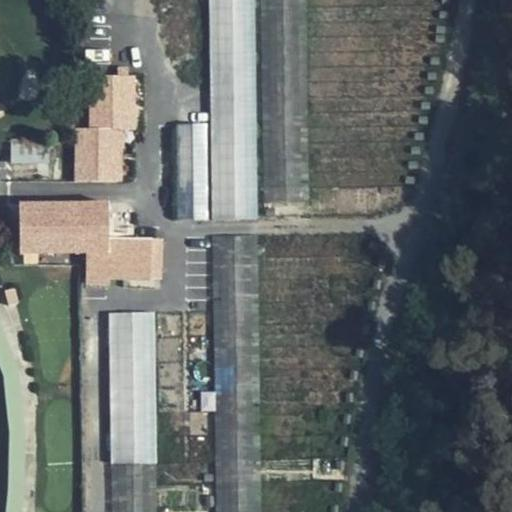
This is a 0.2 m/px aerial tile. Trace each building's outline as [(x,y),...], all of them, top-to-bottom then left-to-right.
[(206,115),(204,0),(107,0),(109,52),(128,53),(128,116),(206,115)] [(260,221),(256,0),(211,0),(213,131),(214,222),(260,221)] [(311,205),(308,0),(264,0),(266,206),(311,205)] [(119,115),(117,87),(94,89),(96,118),(119,115)] [(124,162),(121,134),(121,120),(101,121),(102,135),(104,166),(121,166),(121,162),(124,162)] [(181,219),(211,218),(208,122),(178,123),(181,219)] [(92,136),(84,136),(74,136),(75,184),(100,184),(100,160),(92,160),(92,136)] [(20,256),(88,256),(109,255),(109,275),(137,275),(138,240),(109,240),(109,206),(20,207),(20,256)] [(218,511),(322,511),(319,238),(215,239),(218,511)] [(209,511),(207,240),(161,240),(163,316),(111,318),(112,511),(209,511)] [(109,255),(88,256),(87,284),(108,283),(109,275),(109,255)]
